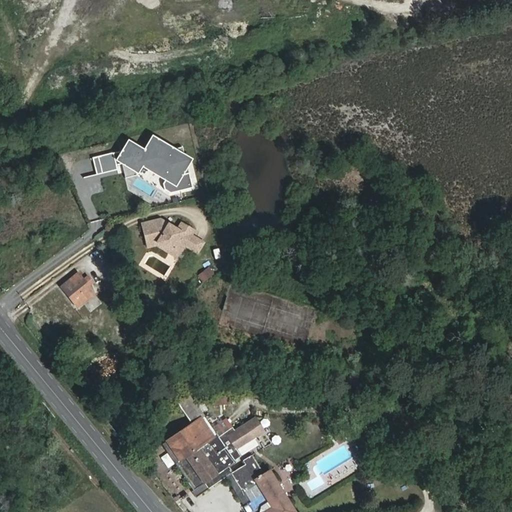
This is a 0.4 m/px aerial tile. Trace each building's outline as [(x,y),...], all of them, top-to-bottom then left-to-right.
[(160,154),(165,146),(157,141),(152,149),(160,154)] [(122,165),(126,164),(135,169),(139,163),(166,180),(163,184),(164,190),(170,194),(192,188),(182,147),(172,150),(165,146),(160,154),(152,149),(148,146),(144,152),(137,148),(122,151),(113,154),(113,153),(92,158),(97,175),(116,171),(117,170),(116,166),(122,165)] [(137,176),(135,169),(126,164),(122,165),(126,179),(137,176)] [(192,235),(194,231),(182,223),(177,229),(160,219),(142,223),(146,240),(156,238),(160,240),(158,243),(171,251),(174,246),(182,251),(185,246),(192,235)] [(197,253),(204,243),(192,235),(185,246),(197,253)] [(158,243),(160,240),(156,238),(146,240),(148,247),(156,245),(177,258),(182,251),(174,246),(171,251),(158,243)] [(206,266),(195,276),(202,283),(213,274),(206,266)] [(94,293),(78,273),(61,287),(77,307),(94,293)] [(241,457),(236,450),(254,437),(245,424),(227,436),(225,433),(216,440),(201,418),(204,416),(191,396),(183,402),(180,407),(192,424),(168,441),(181,460),(186,456),(204,483),(217,474),(228,466),(241,457)] [(349,433),(340,419),(329,426),(339,443),(345,439),(344,437),(349,433)] [(198,496),(226,477),(249,511),(256,511),(232,473),(228,466),(217,474),(204,483),(186,456),(181,460),(168,441),(162,445),(198,496)] [(158,458),(167,467),(173,462),(164,453),(158,458)] [(295,511),(269,471),(264,474),(252,455),(244,460),(246,464),(232,473),(256,511),(295,511)]
